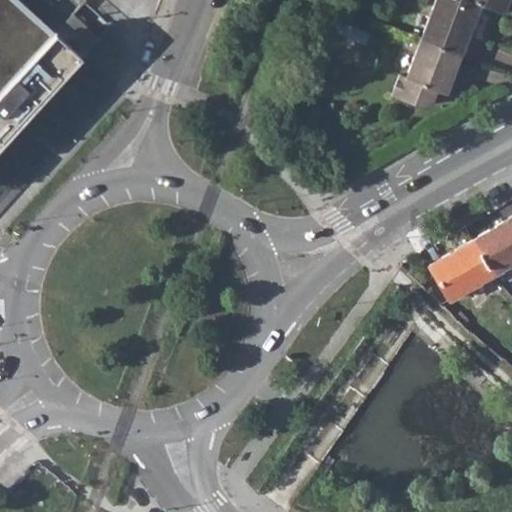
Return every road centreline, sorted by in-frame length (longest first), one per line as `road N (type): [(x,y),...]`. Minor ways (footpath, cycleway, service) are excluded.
road 1 (tertiary): [(267,301),(398,204)]
road 2 (tertiary): [(398,204),(245,238)]
road 3 (tertiary): [(197,417),(224,402),(248,373),(267,301)]
road 4 (residential): [(154,105),(71,207)]
road 5 (tertiary): [(398,204),(511,144)]
